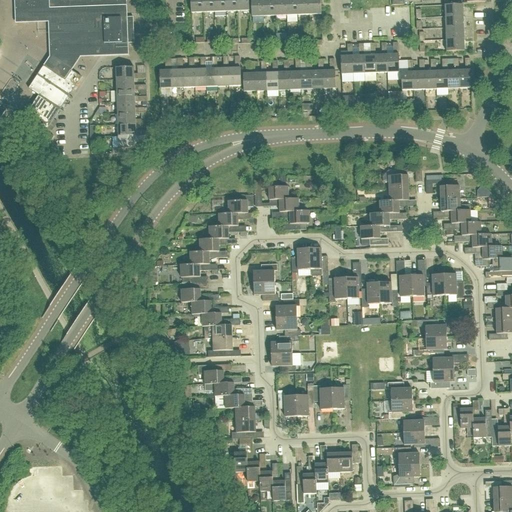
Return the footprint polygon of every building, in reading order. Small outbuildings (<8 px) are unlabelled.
[(17,20),(28,19),(27,7),(33,7),(33,2),(31,2),(30,0),(15,0),(16,13),(17,13),(17,20)] [(27,7),(28,19),(49,19),(48,0),(30,0),(31,2),(33,2),(33,7),(27,7)] [(126,19),(125,0),(68,2),(68,5),(57,5),(57,33),(55,33),(56,57),(94,56),(94,57),(129,56),(128,44),(134,44),(134,18),(126,19)] [(191,0),(192,14),(204,14),(203,0),(191,0)] [(203,0),(204,14),(215,14),(214,0),(203,0)] [(214,0),(215,14),(226,13),(225,0),(214,0)] [(225,0),(226,13),(238,13),(237,0),(225,0)] [(237,0),(238,13),(250,12),(249,0),(237,0)] [(252,18),(264,18),(263,0),(254,0),(252,0),(252,18)] [(263,0),(264,18),(276,17),(274,0),(263,0)] [(274,0),(276,17),(287,17),(286,0),(274,0)] [(286,0),(287,17),(298,16),(297,0),(286,0)] [(297,0),(298,16),(310,16),(309,0),(297,0)] [(309,0),(310,16),(322,16),(321,0),(309,0)] [(446,18),(464,17),(463,5),(445,6),(446,18)] [(446,29),(464,29),(464,17),(446,18),(446,29)] [(446,41),(464,40),(464,29),(446,29),(446,41)] [(464,40),(446,41),(447,53),(465,52),(464,40)] [(387,56),(388,74),(400,74),(399,55),(398,44),(394,44),(394,56),(387,56)] [(364,57),(365,57),(364,45),(359,45),(360,57),(353,57),(354,75),(365,75),(364,57)] [(376,56),(376,45),(371,45),(371,56),(365,57),(364,57),(365,75),(376,74),(376,56)] [(353,57),(353,46),(348,46),(348,57),(341,57),(342,76),(354,75),(353,57)] [(376,74),(388,74),(387,56),(376,56),(376,74)] [(218,88),(217,70),(217,67),(217,58),(212,58),(212,70),(206,70),(207,88),(218,88)] [(229,88),(229,69),(228,58),(223,58),(224,70),(217,70),(218,88),(229,88)] [(235,58),(235,69),(229,69),(229,88),(241,87),(241,69),(240,69),(240,58),(235,58)] [(195,89),(195,71),(194,71),(194,59),(189,59),(189,71),(183,71),(184,89),(195,89)] [(207,88),(206,70),(206,67),(206,59),(201,59),(201,70),(195,71),(195,89),(207,88)] [(459,71),(460,89),(471,89),(471,71),(470,71),(470,59),(465,59),(465,71),(459,71)] [(172,71),(171,60),(166,60),(167,72),(160,72),(161,90),(172,90),(172,71)] [(184,89),(183,71),(183,60),(178,60),(178,71),(172,71),(172,90),(184,89)] [(324,72),(324,90),(336,90),(336,72),(335,72),(335,60),(329,60),(330,72),(324,72)] [(307,73),(301,73),(301,91),(313,91),(312,73),(312,69),(312,61),(307,61),(307,73)] [(324,72),(323,61),(318,61),(319,73),(312,73),(313,91),(324,90),(324,72)] [(436,72),(437,72),(436,61),(431,61),(431,72),(425,72),(425,91),(437,90),(436,72)] [(279,92),(278,74),(278,62),(272,63),(273,74),(267,74),(267,92),(279,92)] [(290,92),(289,74),(289,62),(284,62),(284,74),(278,74),(279,92),(290,92)] [(289,74),(290,92),(301,91),(301,73),(300,62),(295,62),(296,73),(289,74)] [(413,73),(413,62),(408,62),(408,73),(401,73),(402,92),(414,91),(413,73)] [(244,75),(244,93),(256,93),(255,75),(255,63),(249,63),(250,75),(244,75)] [(255,75),(256,93),(267,92),(267,74),(266,63),(261,63),(262,75),(255,75)] [(38,76),(43,79),(70,97),(76,86),(82,78),(73,72),(71,71),(65,70),(65,65),(51,65),(49,69),(44,66),(38,76)] [(135,68),(117,69),(117,81),(135,80),(135,68)] [(437,90),(448,90),(447,71),(437,72),(436,72),(437,90)] [(448,90),(460,89),(459,71),(447,71),(448,90)] [(414,91),(425,91),(425,72),(413,73),(414,91)] [(45,99),(61,110),(70,97),(43,79),(38,76),(29,89),(34,93),(40,96),(44,100),(45,99)] [(135,80),(117,81),(117,92),(136,91),(135,80)] [(147,97),(136,98),(136,91),(117,92),(118,103),(136,103),(147,102),(147,97)] [(36,100),(34,103),(33,106),(55,120),(61,110),(45,99),(44,100),(40,96),(37,101),(36,100)] [(136,103),(118,103),(118,115),(136,114),(136,103)] [(48,130),(55,120),(33,106),(32,107),(31,107),(27,113),(25,116),(48,130)] [(136,114),(118,115),(119,126),(137,126),(136,114)] [(137,126),(119,126),(119,138),(137,137),(137,126)] [(51,143),(54,138),(46,133),(45,132),(42,137),(50,142),(51,143)] [(137,137),(119,138),(120,149),(138,149),(138,148),(149,148),(149,143),(138,143),(137,137)] [(385,184),(389,184),(390,190),(409,189),(408,177),(407,173),(416,173),(416,181),(422,180),(422,171),(422,170),(398,171),(388,171),(383,177),(383,182),(385,184)] [(441,200),(460,200),(460,187),(451,187),(451,181),(443,181),(443,188),(440,188),(441,200)] [(289,201),(289,200),(288,188),(269,189),(270,201),(272,201),(272,208),(280,207),(280,201),(289,201)] [(406,202),(409,202),(409,189),(390,190),(390,202),(398,202),(399,208),(407,208),(406,202)] [(238,215),(239,221),(246,221),(246,214),(249,214),(248,208),(254,207),(254,196),(246,196),(246,202),(229,202),(229,215),(238,215)] [(299,213),(299,212),(299,200),(289,200),(289,201),(280,201),(280,207),(280,213),(283,213),(283,219),(290,219),(291,219),(290,213),(299,213)] [(461,212),(460,200),(441,200),(441,213),(443,213),(444,219),(452,219),(452,213),(461,212)] [(400,214),(399,208),(398,202),(390,202),(380,202),(381,214),(381,215),(389,215),(389,221),(390,221),(397,220),(397,214),(400,214)] [(471,224),(471,211),(461,212),(452,213),(452,219),(452,225),(454,225),(455,231),(462,231),(462,224),(471,224)] [(291,219),(290,219),(291,226),(293,225),(293,231),(307,231),(307,225),(310,225),(309,212),(299,212),(299,213),(290,213),(291,219)] [(387,227),(390,227),(390,221),(389,221),(389,215),(381,215),(381,214),(371,215),(371,227),(371,228),(379,227),(380,233),(388,233),(387,227)] [(239,227),(239,221),(238,215),(229,215),(219,215),(220,228),(229,228),(229,234),(237,234),(236,227),(239,227)] [(482,236),(481,223),(471,224),(462,224),(462,231),(462,237),(465,237),(465,243),(472,243),(473,243),(473,236),(482,236)] [(381,246),(380,233),(379,227),(371,228),(371,227),(361,228),(362,240),(370,240),(370,246),(381,246)] [(229,240),(229,234),(229,228),(220,228),(210,228),(210,240),(210,241),(219,241),(220,247),(227,246),(227,240),(229,240)] [(492,248),(491,235),(482,236),(473,236),(473,243),(472,243),(473,249),(475,249),(475,255),(483,255),(483,248),(492,248)] [(220,252),(220,247),(219,241),(210,241),(210,240),(200,241),(201,253),(209,253),(210,259),(217,259),(217,253),(220,252)] [(502,260),(502,247),(492,248),(483,248),(483,255),(483,261),(486,261),(486,267),(493,267),(493,260),(502,260)] [(298,271),(310,271),(310,250),(298,250),(298,258),(292,259),(292,275),(298,274),(298,271)] [(310,250),(310,271),(322,271),(322,273),(328,273),(328,257),(322,257),(322,250),(310,250)] [(210,266),(210,259),(209,253),(201,253),(191,253),(191,266),(199,266),(200,272),(208,272),(207,266),(210,266)] [(493,260),(493,267),(494,273),(496,273),(496,279),(511,278),(511,259),(502,260),(493,260)] [(412,277),(412,298),(424,298),(424,276),(425,276),(424,261),(418,262),(418,277),(412,277)] [(412,298),(412,277),(405,277),(405,262),(398,262),(399,277),(400,277),(401,298),(412,298)] [(347,279),(347,300),(359,300),(359,279),(360,279),(359,263),(353,264),(354,279),(347,279)] [(200,278),(200,272),(199,266),(191,266),(181,266),(181,279),(183,279),(183,285),(190,285),(198,285),(198,278),(200,278)] [(254,285),(275,284),(275,272),(278,272),(277,266),(262,266),(262,273),(254,273),(254,285)] [(444,276),(445,297),(457,296),(457,299),(463,299),(463,283),(457,283),(456,275),(444,276)] [(433,297),(445,297),(444,276),(433,276),(433,284),(426,284),(427,300),(433,300),(433,297)] [(335,300),(347,300),(347,279),(335,280),(335,288),(329,288),(329,304),(336,304),(335,300)] [(379,284),(380,305),(392,304),(392,307),(399,307),(398,291),(392,292),(391,283),(379,284)] [(275,284),(254,285),(254,296),(262,296),(263,302),(279,302),(278,296),(276,296),(275,284)] [(368,305),(380,305),(379,284),(368,284),(368,292),(362,293),(362,308),(368,308),(368,305)] [(201,303),(201,297),(201,291),(198,291),(198,285),(190,285),(191,291),(182,291),(182,304),(192,304),(192,303),(201,303)] [(311,306),(322,305),(322,295),(310,295),(311,306)] [(212,315),(212,309),(211,303),(219,302),(219,296),(201,297),(201,303),(192,303),(192,304),(193,316),(203,316),(212,315)] [(276,320),(297,319),(297,307),(300,307),(300,301),(293,301),(284,301),(284,308),(276,308),(276,320)] [(511,322),(511,309),(506,310),(506,304),(498,304),(499,310),(496,310),(497,323),(511,322)] [(222,327),(222,321),(222,315),(219,315),(219,308),(212,309),(212,315),(203,316),(203,328),(213,328),(222,327)] [(285,337),(298,337),(301,337),(300,331),(298,331),(297,319),(276,320),(277,332),(285,331),(285,337)] [(214,340),(233,339),(232,327),(230,327),(230,321),(222,321),(222,327),(213,328),(214,340)] [(422,328),(426,328),(426,339),(447,339),(447,327),(438,327),(438,321),(422,321),(416,322),(417,328),(422,327),(422,328)] [(511,322),(497,323),(497,335),(499,335),(499,341),(507,341),(507,335),(511,334),(511,322)] [(272,356),(293,355),(292,343),(296,343),(298,343),(298,337),(285,337),(279,338),(279,344),(271,344),(272,356)] [(233,339),(214,340),(214,352),(209,352),(209,359),(231,358),(231,351),(233,351),(233,339)] [(439,351),(448,351),(447,339),(426,339),(426,351),(423,351),(413,352),(413,357),(423,357),(423,358),(439,357),(439,351)] [(293,355),(272,356),(272,368),(280,367),(280,374),(296,373),(296,367),(293,367),(293,355)] [(433,360),(433,372),(454,371),(454,364),(469,364),(469,357),(443,358),(443,359),(433,360)] [(205,376),(205,386),(215,386),(215,385),(224,385),(224,378),(224,372),(222,372),(221,366),(198,367),(199,376),(205,376)] [(454,371),(433,372),(434,384),(431,384),(431,390),(449,389),(449,383),(455,383),(454,371)] [(235,397),(235,391),(234,385),(232,385),(232,378),(224,378),(224,385),(215,385),(215,386),(216,398),(225,398),(225,397),(235,397)] [(388,390),(391,390),(392,402),(413,401),(412,389),(404,389),(404,383),(397,384),(388,384),(388,390)] [(332,390),(333,411),(345,410),(345,402),(351,402),(350,386),(344,386),(344,389),(332,390)] [(333,411),(332,390),(320,390),(320,387),(314,387),(314,393),(315,393),(315,403),(321,403),(321,411),(333,411)] [(226,410),(236,410),(236,409),(245,409),(245,403),(252,402),(252,390),(242,390),(235,391),(235,397),(225,397),(225,398),(226,410)] [(315,403),(315,393),(314,393),(308,394),(308,396),(297,397),(297,418),(309,418),(309,409),(315,409),(315,403)] [(297,418),(297,397),(285,397),(285,394),(279,395),(279,410),(285,410),(286,418),(297,418)] [(405,413),(413,413),(413,401),(392,402),(392,414),(389,414),(389,420),(405,420),(405,413)] [(236,422),(256,421),(255,408),(253,408),(253,402),(252,402),(245,403),(245,409),(236,409),(236,410),(236,422)] [(473,420),(479,419),(479,412),(473,412),(473,410),(460,410),(460,408),(453,408),(453,422),(460,422),(461,429),(473,429),(473,420)] [(492,438),(492,430),(492,421),(486,422),(486,419),(479,419),(473,420),(473,429),(474,439),(486,438),(492,438)] [(403,422),(404,434),(425,433),(425,427),(439,426),(439,420),(413,421),(413,422),(403,422)] [(256,421),(236,422),(237,434),(232,434),(232,440),(240,440),(245,440),(254,440),(254,433),(256,433),(256,421)] [(511,446),(511,437),(511,428),(504,428),(498,428),(498,430),(492,430),(492,438),(492,447),(511,446)] [(425,440),(425,433),(404,434),(404,446),(414,446),(414,447),(440,446),(440,439),(425,440)] [(399,467),(420,466),(420,454),(411,455),(411,449),(395,449),(395,456),(399,456),(399,467)] [(235,473),(247,473),(247,464),(254,463),(254,454),(234,454),(235,473)] [(328,474),(340,473),(340,454),(327,455),(327,457),(321,457),(321,465),(328,465),(328,474)] [(340,454),(340,473),(353,473),(353,464),(359,464),(358,456),(352,456),(352,454),(340,454)] [(247,473),(248,483),(260,482),(260,473),(267,473),(266,465),(260,465),(260,463),(254,463),(247,464),(247,473)] [(329,484),(328,474),(328,465),(321,465),(315,465),(315,468),(309,468),(309,476),(316,475),(316,484),(329,484)] [(420,466),(399,467),(399,476),(393,478),(394,486),(415,485),(414,478),(420,478),(420,466)] [(273,483),(279,482),(279,475),(273,475),(273,473),(267,473),(260,473),(260,482),(261,492),(273,492),(273,483)] [(317,494),(316,484),(316,475),(309,476),(303,476),(303,478),(297,478),(297,486),(304,486),(304,495),(317,494)] [(273,492),(273,502),(292,501),(291,484),(286,484),(286,482),(279,482),(273,483),(273,492)] [(494,501),(511,500),(511,482),(496,483),(496,488),(494,489),(494,501)] [(511,511),(511,500),(494,501),(494,511),(511,511)]
